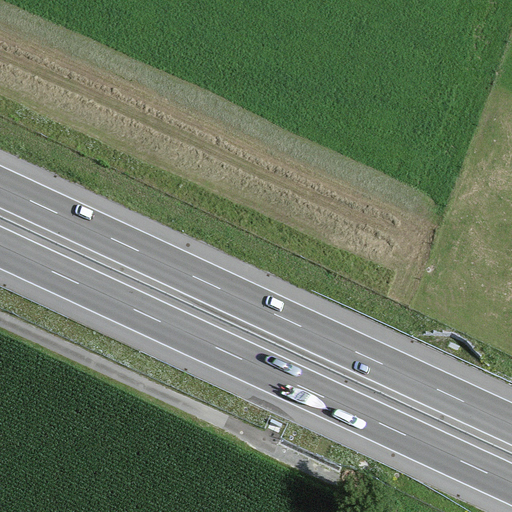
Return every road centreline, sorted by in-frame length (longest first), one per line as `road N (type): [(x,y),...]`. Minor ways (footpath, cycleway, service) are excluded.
road 1 (motorway): [(511,425),(0,187)]
road 2 (motorway): [(0,251),(511,488)]
